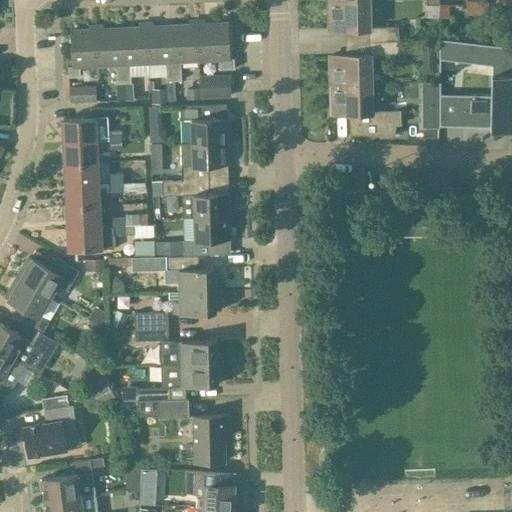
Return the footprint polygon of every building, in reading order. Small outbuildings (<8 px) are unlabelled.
[(466,0),(466,15),(487,16),(487,0),(479,0),(466,0)] [(370,1),(328,2),(329,30),(371,29),(370,1)] [(229,22),(202,24),(203,61),(219,60),(219,70),(235,69),(234,58),(230,58),(229,22)] [(203,61),(202,24),(176,25),(177,62),(176,62),(177,73),(166,73),(167,81),(182,80),(181,62),(203,61)] [(176,25),(149,26),(151,63),(166,63),(166,73),(177,73),(176,62),(177,62),(176,25)] [(149,26),(123,28),(125,64),(126,64),(127,75),(116,76),(116,84),(131,83),(131,64),(151,63),(149,26)] [(398,26),(373,27),(374,43),(398,42),(398,26)] [(125,64),(123,28),(97,29),(99,66),(116,65),(116,76),(127,75),(126,64),(125,64)] [(80,67),(99,66),(97,29),(70,30),(72,66),(68,66),(68,77),(80,77),(80,67)] [(470,43),(439,39),(439,56),(468,59),(470,43)] [(374,43),(374,55),(398,54),(398,42),(374,43)] [(491,95),(463,94),(462,126),(490,127),(490,131),(511,131),(511,47),(492,45),(491,95)] [(330,56),(331,86),(373,85),(373,83),(384,82),(383,69),(372,69),(372,55),(330,56)] [(200,76),(200,99),(231,98),(230,75),(200,76)] [(349,134),(395,137),(394,125),(401,125),(400,111),(374,112),(373,85),(331,86),(332,115),(349,114),(349,134)] [(69,88),(69,104),(96,102),(95,86),(69,88)] [(192,142),(228,141),(227,118),(217,118),(217,104),(180,105),(180,120),(192,119),(192,142)] [(151,105),(151,171),(163,171),(164,105),(151,105)] [(422,107),(422,125),(439,126),(439,107),(422,107)] [(63,119),(64,142),(96,140),(95,118),(63,119)] [(106,130),(106,141),(108,141),(121,141),(120,130),(106,130)] [(64,142),(65,163),(97,162),(96,140),(64,142)] [(182,180),(209,179),(209,165),(228,165),(228,141),(192,142),(181,143),(182,180)] [(65,163),(66,185),(98,184),(97,162),(65,163)] [(108,173),(109,183),(123,182),(122,172),(108,173)] [(182,218),(230,216),(229,193),(210,193),(209,179),(182,180),(151,181),(151,195),(181,194),(182,218)] [(109,183),(109,192),(123,191),(123,182),(109,183)] [(66,185),(67,207),(99,205),(108,204),(108,196),(99,197),(98,184),(66,185)] [(67,207),(68,228),(100,227),(99,205),(67,207)] [(112,217),(113,226),(125,226),(125,216),(112,217)] [(184,241),(184,255),(212,254),(211,240),(231,240),(230,216),(182,218),(195,218),(195,240),(184,241)] [(113,226),(113,227),(113,235),(125,234),(125,226),(113,226)] [(68,228),(69,251),(114,249),(113,235),(113,227),(100,227),(68,228)] [(133,256),(133,270),(165,270),(165,256),(133,256)] [(17,277),(51,297),(57,286),(67,292),(79,270),(56,257),(49,269),(29,257),(17,277)] [(180,281),(180,291),(220,290),(220,280),(215,280),(214,268),(173,269),(173,281),(180,281)] [(22,321),(43,333),(49,322),(39,316),(51,297),(17,277),(6,297),(28,310),(22,321)] [(174,302),(174,314),(216,312),(215,300),(221,300),(220,290),(180,291),(168,292),(168,302),(174,302)] [(134,312),(135,328),(167,328),(167,311),(134,312)] [(0,350),(25,365),(37,346),(42,349),(48,347),(52,339),(20,320),(14,330),(0,322),(0,350)] [(159,340),(160,364),(223,362),(222,352),(217,352),(217,340),(173,341),(168,340),(167,328),(135,328),(135,340),(159,340)] [(0,392),(4,395),(10,393),(25,365),(0,350),(0,392)] [(170,400),(170,399),(169,387),(176,386),(218,384),(218,372),(223,372),(223,362),(160,364),(161,388),(137,388),(137,400),(170,400)] [(158,415),(158,417),(188,417),(187,399),(170,399),(170,400),(137,400),(137,416),(158,415)] [(22,426),(27,456),(67,449),(63,428),(75,427),(71,404),(43,409),(45,423),(22,426)] [(193,416),(195,462),(225,461),(224,424),(229,423),(229,415),(193,416)] [(41,479),(44,501),(79,496),(94,493),(90,458),(73,461),(75,474),(41,479)] [(141,487),(140,503),(155,504),(157,468),(142,468),(141,487)] [(198,493),(197,506),(234,508),(235,485),(230,484),(231,472),(188,470),(187,493),(198,493)] [(44,501),(45,511),(92,511),(91,504),(81,505),(79,496),(44,501)]
